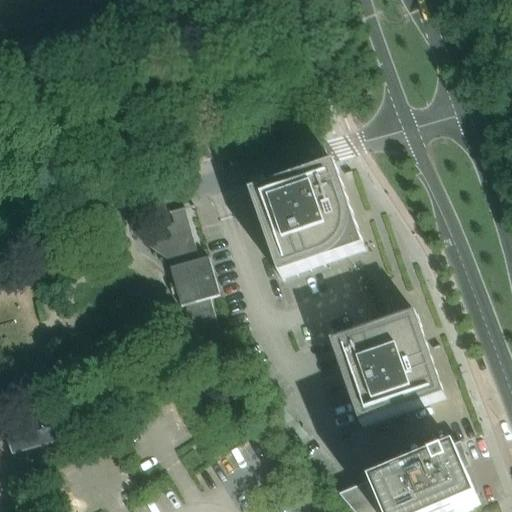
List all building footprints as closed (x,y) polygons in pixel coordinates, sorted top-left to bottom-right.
[(183,142),(177,144),(180,155),(186,153),(186,154),(190,167),(197,165),(213,161),(212,156),(232,151),(229,139),(224,121),(205,127),(204,122),(180,129),(183,140),(183,142)] [(283,283),(368,254),(338,170),(254,199),(283,283)] [(221,298),(210,260),(200,262),(186,211),(196,209),(195,207),(170,214),(171,216),(172,215),(174,225),(145,233),(149,247),(178,269),(172,270),(182,309),(189,307),(175,341),(179,355),(223,342),(211,301),(221,298)] [(363,429),(446,400),(417,316),(333,345),(363,429)] [(93,389),(84,364),(50,375),(59,400),(93,389)] [(266,416),(280,433),(294,420),(280,404),(266,416)] [(42,449),(60,443),(58,435),(66,433),(64,425),(56,427),(54,419),(7,432),(13,457),(15,456),(19,470),(28,467),(44,455),(42,449)] [(294,420),(280,433),(295,449),(309,437),(294,420)] [(463,511),(479,505),(465,473),(470,471),(462,446),(364,488),(340,498),(352,511),(463,511)]
